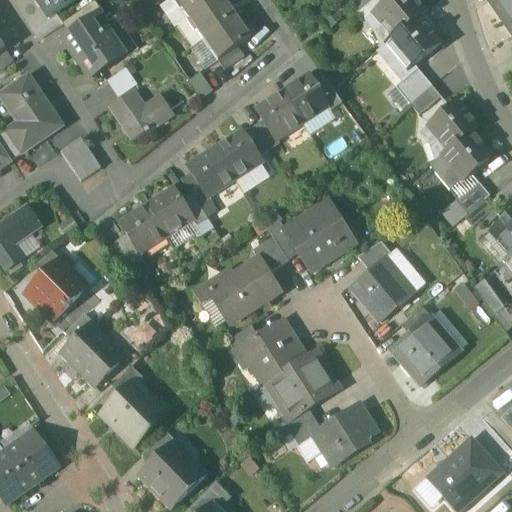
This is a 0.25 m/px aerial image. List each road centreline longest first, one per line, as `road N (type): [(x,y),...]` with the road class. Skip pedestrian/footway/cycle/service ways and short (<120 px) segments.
road 1 (residential): [(127,187),(292,47),(259,0)]
road 2 (residential): [(1,0),(127,187)]
road 3 (residential): [(0,320),(96,469)]
road 4 (residential): [(419,437),(331,307)]
road 5 (residential): [(91,220),(52,169),(0,205)]
road 6 (residential): [(465,0),(493,87),(511,117)]
